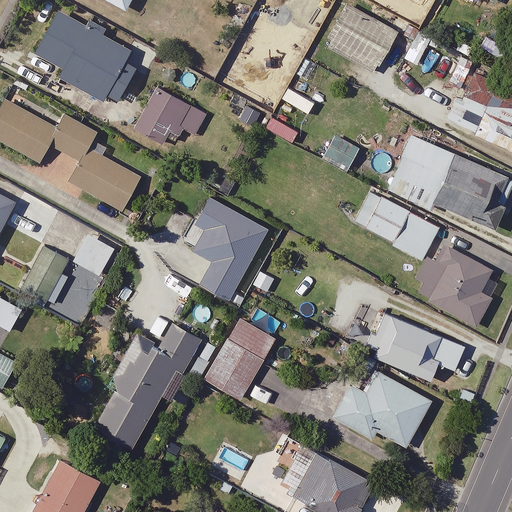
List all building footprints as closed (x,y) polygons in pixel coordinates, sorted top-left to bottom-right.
[(399,28),(347,0),(346,0),(324,42),(376,70),(399,28)] [(130,48),(59,8),(36,49),(65,65),(60,73),(103,97),(107,90),(119,97),(137,65),(125,58),(130,48)] [(499,30),(498,13),(481,14),(482,31),(499,30)] [(310,40),(270,18),(233,85),(273,107),(310,40)] [(416,63),(428,42),(419,37),(425,26),(411,19),(403,34),(416,40),(406,58),(416,63)] [(511,145),(511,87),(473,69),(459,97),(450,116),(511,145)] [(206,112),(159,85),(136,125),(163,140),(167,133),(176,138),(184,125),(195,132),(206,112)] [(58,123),(7,96),(0,108),(0,137),(41,159),(51,141),(81,158),(70,179),(123,207),(141,173),(89,145),(98,129),(64,111),(58,123)] [(511,184),(511,174),(408,128),(383,183),(432,205),(435,198),(494,225),(511,184)] [(363,144),(335,129),(321,155),(349,170),(363,144)] [(440,223),(372,188),(356,219),(395,238),(393,242),(422,257),(440,223)] [(0,229),(15,200),(0,192),(0,229)] [(269,225),(210,192),(183,241),(214,258),(202,280),(230,296),(269,225)] [(108,239),(89,228),(74,257),(93,267),(108,239)] [(68,256),(45,244),(24,287),(56,302),(68,275),(60,272),(68,256)] [(492,267),(452,245),(444,260),(429,252),(417,274),(424,278),(417,290),(476,322),(493,292),(481,286),(492,267)] [(465,343),(387,309),(369,349),(430,376),(437,359),(454,367),(465,343)] [(205,329),(178,315),(162,344),(142,333),(94,423),(134,444),(177,364),(184,368),(205,329)] [(276,334),(239,315),(206,376),(242,396),(276,334)] [(16,359),(0,350),(0,382),(3,385),(16,359)] [(432,396),(378,366),(366,387),(353,380),(334,413),(373,435),(378,427),(407,443),(432,396)] [(255,455),(224,440),(212,464),(242,480),(255,455)] [(356,511),(374,479),(304,441),(280,486),(328,511),(356,511)] [(82,511),(101,476),(63,455),(32,511),(82,511)]
